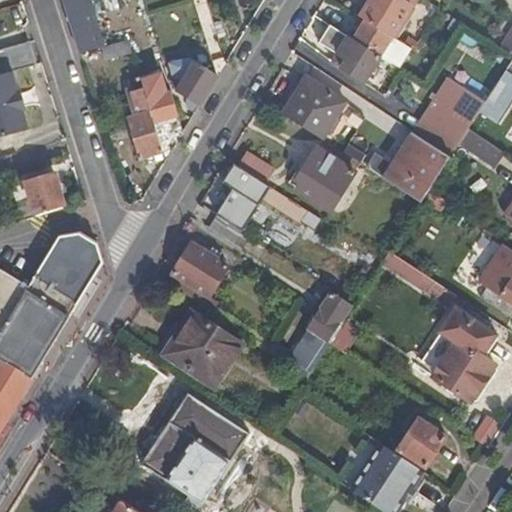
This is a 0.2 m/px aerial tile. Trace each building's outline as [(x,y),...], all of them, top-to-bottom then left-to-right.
[(63,0),(80,55),(106,48),(91,0),(63,0)] [(420,0),(383,0),(382,3),(375,0),(371,0),(360,18),(365,21),(353,40),(330,26),(319,42),(337,55),(331,63),(364,83),(380,57),(404,19),(407,21),(420,0)] [(511,27),(500,46),(511,53),(511,27)] [(133,54),(130,42),(103,50),(107,62),(133,54)] [(0,75),(12,72),(36,65),(29,43),(0,50),(0,75)] [(176,93),(200,107),(218,78),(187,61),(170,65),(174,77),(177,79),(182,82),(176,93)] [(17,91),(12,72),(0,75),(0,139),(28,131),(22,110),(24,109),(19,91),(17,91)] [(305,78),(282,115),(323,140),(345,104),(305,78)] [(170,90),(176,93),(182,82),(177,79),(170,90)] [(139,160),(163,154),(162,149),(148,101),(144,90),(131,94),(137,116),(126,120),(139,160)] [(167,121),(179,118),(171,93),(148,101),(162,149),(175,146),(167,121)] [(476,118),(449,101),(432,128),(419,120),(412,131),(414,133),(451,157),(459,145),(467,133),(469,131),(476,118)] [(467,133),(459,145),(497,170),(506,155),(469,131),(467,133)] [(451,157),(414,133),(392,166),(375,155),(366,168),(420,204),(422,202),(430,189),(451,157)] [(297,182),(301,184),(298,190),(332,210),(356,172),(318,149),(297,182)] [(236,201),(210,185),(198,205),(218,217),(243,233),(263,200),(271,188),(234,165),(222,183),(241,196),(236,201)] [(35,216),(65,208),(55,174),(25,182),(27,187),(35,216)] [(21,221),(35,216),(27,187),(13,191),(21,221)] [(295,204),(271,188),(263,200),(287,216),(295,204)] [(430,189),(422,202),(440,214),(449,202),(430,189)] [(458,226),(467,213),(449,202),(440,214),(458,226)] [(321,220),(295,204),(287,216),(313,233),(321,220)] [(243,233),(218,217),(210,230),(243,252),(252,238),(243,233)] [(0,359),(32,380),(60,334),(104,263),(98,244),(80,233),(60,238),(30,289),(0,270),(0,359)] [(175,276),(170,284),(188,296),(193,288),(210,298),(228,268),(214,259),(208,255),(192,245),(174,275),(175,276)] [(208,255),(214,259),(216,260),(221,254),(212,249),(208,255)] [(490,266),(491,268),(501,274),(492,289),(489,287),(488,288),(481,299),(511,319),(511,316),(511,255),(502,249),(490,266)] [(398,257),(389,252),(384,260),(384,261),(391,266),(419,284),(424,275),(398,257)] [(501,274),(491,268),(481,284),(488,288),(489,287),(492,289),(501,274)] [(331,295),(300,344),(321,358),(330,344),(331,342),(328,340),(339,323),(340,323),(350,307),(331,295)] [(460,312),(444,333),(457,342),(436,372),(432,377),(470,403),(494,366),(480,356),(494,335),(460,312)] [(185,331),(169,356),(213,384),(239,344),(193,314),(183,330),(185,331)] [(457,342),(444,333),(424,364),(436,372),(457,342)] [(300,344),(289,361),(299,368),(310,374),(321,358),(300,344)] [(0,398),(15,408),(32,380),(0,359),(0,398)] [(310,374),(299,368),(291,382),(301,389),(310,374)] [(250,435),(188,394),(141,464),(202,506),(237,454),(250,435)] [(0,433),(15,408),(0,398),(0,433)] [(418,418),(396,449),(425,468),(446,437),(418,418)] [(381,445),(351,490),(383,511),(396,511),(404,502),(413,489),(424,473),(381,445)] [(419,493),(413,489),(404,502),(410,507),(419,493)] [(138,511),(122,501),(115,511),(138,511)]
